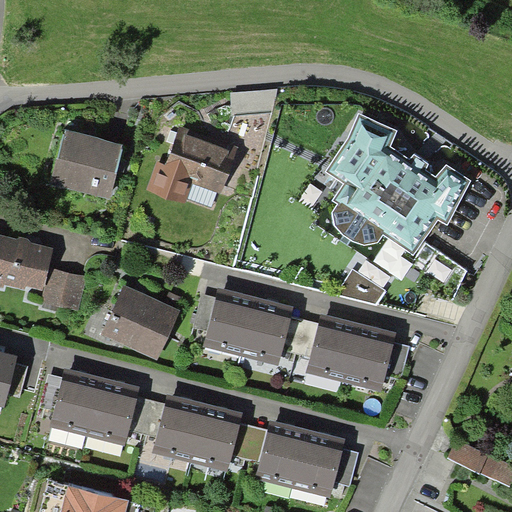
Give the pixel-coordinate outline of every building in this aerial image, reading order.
[(263,146),(272,110),(254,107),(246,142),(263,146)] [(400,134),(356,115),(348,136),(328,173),(348,186),(335,203),(342,207),(337,212),(338,216),(340,230),(352,240),(365,247),(381,243),(385,236),(417,253),(442,220),(452,225),(474,183),(453,168),(442,179),(431,171),(434,165),(420,156),(416,161),(394,148),(400,134)] [(237,150),(178,129),(160,173),(224,195),(237,150)] [(124,145),(60,132),(49,182),(114,195),(124,145)] [(48,250),(0,236),(0,284),(1,282),(24,289),(25,284),(38,287),(48,250)] [(84,277),(51,268),(41,303),(74,313),(84,277)] [(179,313),(123,286),(101,330),(156,358),(179,313)] [(253,296),(217,287),(202,347),(238,356),(253,296)] [(289,305),(253,296),(238,356),(274,365),(289,305)] [(360,323),(324,314),(309,374),(345,382),(360,323)] [(396,332),(360,323),(345,382),(381,391),(385,376),(393,342),(396,332)] [(410,346),(393,342),(385,376),(401,380),(410,346)] [(20,354),(0,349),(0,412),(5,414),(20,354)] [(103,378),(64,368),(49,427),(88,437),(103,378)] [(141,387),(103,378),(88,437),(126,447),(141,387)] [(206,403),(168,393),(153,453),(191,463),(206,403)] [(244,412),(206,403),(191,463),(229,472),(244,412)] [(308,429),(270,419),(256,475),(263,476),(262,480),(293,488),(308,429)] [(346,439),(308,429),(293,488),(330,498),(334,482),(346,439)] [(359,452),(343,448),(334,482),(350,486),(359,452)] [(55,479),(47,511),(151,511),(152,508),(55,479)]
